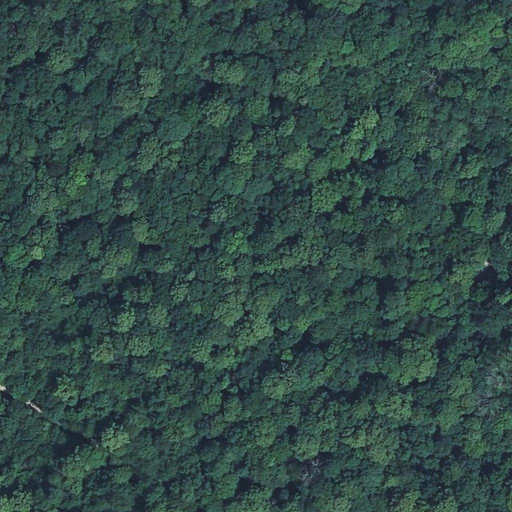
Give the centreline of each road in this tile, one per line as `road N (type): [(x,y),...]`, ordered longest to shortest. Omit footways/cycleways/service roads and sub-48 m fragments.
road 1 (track): [(222,511),(0,382)]
road 2 (track): [(445,344),(387,460),(362,490),(324,511)]
road 3 (track): [(511,215),(445,344)]
